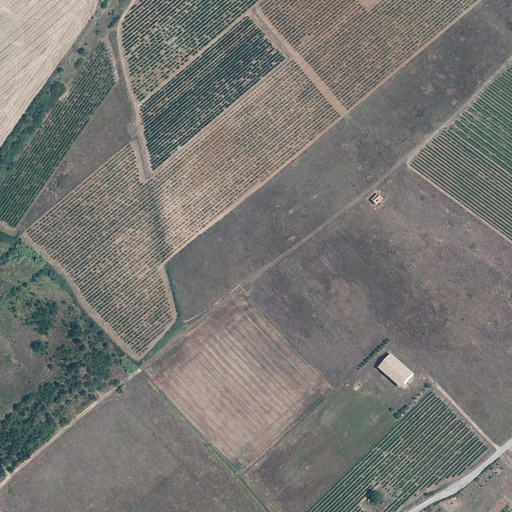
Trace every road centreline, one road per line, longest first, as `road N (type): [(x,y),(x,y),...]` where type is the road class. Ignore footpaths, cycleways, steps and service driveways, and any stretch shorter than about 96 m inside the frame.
road 1 (track): [(0,484),(139,370)]
road 2 (unclassified): [(511,440),(412,511)]
